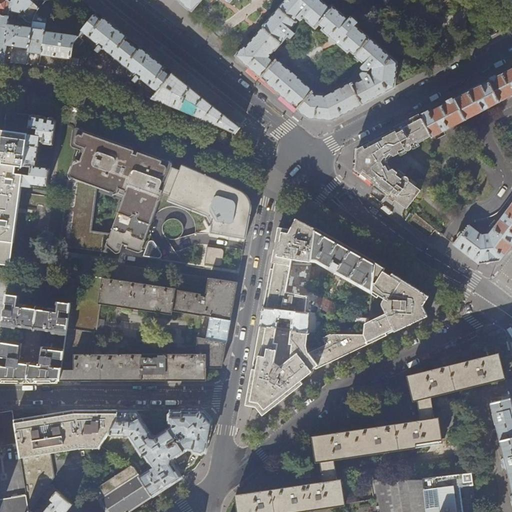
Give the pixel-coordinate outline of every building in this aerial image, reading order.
[(0,0),(0,62),(4,62),(7,47),(8,44),(28,47),(31,22),(31,19),(46,0),(11,0),(10,3),(6,0),(0,0)] [(179,0),(192,11),(201,0),(228,0),(231,2),(232,0),(179,0)] [(341,14),(333,7),(330,9),(319,0),(287,0),(246,48),(244,46),(236,56),(261,78),(263,76),(268,80),(266,82),(291,104),(293,102),(298,107),(297,108),(307,117),(332,120),(342,114),(373,98),(394,87),(397,62),(344,17),(345,15),(342,13),(341,14)] [(116,28),(104,18),(102,20),(95,15),(77,37),(73,42),(79,46),(83,40),(81,38),(84,33),(97,43),(94,46),(97,48),(95,50),(99,53),(100,51),(103,54),(106,50),(134,73),(131,76),(134,78),(132,80),(136,83),(137,82),(140,84),(143,80),(155,90),(150,96),(154,97),(170,76),(164,70),(166,68),(152,57),(116,28)] [(44,32),(46,24),(31,22),(28,47),(28,51),(27,52),(35,53),(41,54),(44,32)] [(70,59),(73,42),(77,37),(44,32),(41,54),(40,54),(55,57),(70,59)] [(26,64),(27,52),(28,51),(12,49),(10,63),(26,64)] [(431,138),(511,95),(511,204),(489,235),(482,236),(468,225),(453,244),(479,264),(499,261),(511,243),(511,67),(485,82),(419,117),(431,138)] [(241,127),(173,73),(170,76),(154,97),(152,99),(169,105),(185,111),(193,115),(204,119),(236,133),(241,127)] [(0,162),(1,163),(16,165),(25,166),(29,134),(30,128),(32,115),(7,113),(4,130),(0,129),(0,162)] [(53,144),(56,120),(47,118),(32,115),(30,128),(38,129),(37,136),(29,134),(25,166),(31,167),(30,175),(23,174),(22,185),(32,187),(32,184),(47,186),(50,169),(36,167),(38,146),(39,146),(39,141),(43,141),(43,142),(44,142),(46,143),(53,144)] [(431,138),(419,117),(392,131),(357,149),(355,169),(386,193),(401,174),(389,165),(388,159),(405,150),(407,151),(408,151),(409,150),(411,148),(412,147),(429,138),(430,139),(431,138)] [(69,177),(70,178),(71,178),(75,179),(75,181),(68,180),(59,246),(102,252),(104,239),(109,238),(108,242),(108,243),(117,252),(119,253),(119,252),(121,252),(124,244),(128,245),(127,248),(139,252),(140,252),(141,252),(142,251),(143,250),(163,196),(162,195),(163,193),(170,195),(168,200),(208,216),(211,222),(209,223),(211,226),(213,224),(212,233),(246,239),(251,211),(251,207),(251,206),(251,204),(251,202),(250,201),(249,198),(248,197),(248,196),(247,196),(246,194),(244,193),(242,191),(240,190),(234,187),(205,174),(182,165),(180,170),(173,167),(174,165),(174,164),(174,163),(173,162),(172,161),(145,152),(144,151),(143,151),(142,151),(141,152),(141,153),(139,156),(136,155),(133,154),(134,151),(134,150),(134,149),(132,147),(79,128),(78,128),(77,129),(75,130),(74,131),(72,144),(72,145),(74,146),(74,147),(81,149),(78,159),(77,159),(76,159),(75,160),(74,161),(69,174),(69,175),(69,177)] [(16,165),(1,163),(0,170),(0,240),(14,242),(22,185),(23,174),(15,173),(16,165)] [(407,209),(421,190),(409,180),(408,178),(407,176),(406,176),(404,176),(401,174),(386,193),(407,209)] [(308,296),(312,262),(316,228),(308,224),(296,218),(291,229),(278,227),(272,262),(275,262),(273,274),(270,273),(267,289),(264,307),(305,313),(307,304),(308,296)] [(351,248),(342,243),(316,228),(312,262),(315,262),(371,292),(376,262),(351,248)] [(14,242),(0,240),(0,263),(11,265),(14,242)] [(162,255),(161,253),(154,243),(153,242),(152,242),(150,242),(149,243),(144,256),(157,258),(158,258),(159,258),(161,256),(162,255)] [(222,264),(224,252),(223,251),(222,250),(222,249),(207,248),(205,265),(219,266),(220,266),(222,265),(222,264)] [(83,295),(86,275),(89,260),(58,255),(54,291),(73,293),(83,295)] [(428,316),(423,305),(429,296),(415,287),(393,273),(391,275),(388,273),(384,271),(386,268),(376,262),(371,292),(369,302),(370,318),(366,318),(365,333),(370,343),(387,335),(385,332),(394,329),(395,331),(428,316)] [(0,342),(0,340),(2,325),(7,293),(10,268),(11,267),(0,266),(0,342)] [(234,302),(238,282),(209,278),(205,297),(201,297),(201,294),(187,292),(176,290),(176,288),(86,275),(83,295),(73,293),(72,303),(67,334),(64,350),(63,358),(62,368),(60,380),(107,380),(207,380),(207,367),(222,367),(225,354),(227,343),(208,339),(198,337),(198,353),(89,353),(92,333),(95,333),(100,304),(172,314),(173,311),(212,317),(231,320),(234,302)] [(67,334),(72,303),(57,301),(56,309),(19,304),(21,296),(7,293),(2,325),(16,328),(17,326),(53,331),(53,333),(67,334)] [(333,310),(335,307),(331,305),(323,300),(322,301),(319,299),(317,301),(308,296),(307,304),(305,313),(310,313),(344,316),(333,310)] [(309,331),(310,313),(305,313),(264,307),(263,313),(260,325),(277,327),(278,322),(292,323),(292,329),(309,331)] [(227,343),(231,320),(212,317),(208,339),(227,343)] [(330,362),(370,343),(365,333),(320,333),(309,331),(292,329),(286,329),(284,328),(283,328),(277,327),(260,325),(253,363),(257,364),(256,367),(256,369),(252,368),(246,404),(256,406),(263,415),(303,383),(301,380),(312,371),(311,370),(315,367),(316,369),(330,362)] [(60,380),(62,368),(52,366),(53,357),(63,358),(64,350),(43,347),(40,364),(20,362),(22,343),(0,340),(0,342),(0,355),(9,357),(8,366),(0,364),(0,380),(10,380),(27,380),(60,380)] [(505,378),(499,353),(496,354),(502,379),(505,378)] [(295,511),(343,505),(342,503),(370,499),(368,487),(341,491),(339,479),(338,479),(334,460),(440,444),(436,417),(435,418),(432,396),(453,391),(502,379),(496,354),(473,359),(464,362),(443,367),(434,369),(410,375),(416,401),(417,400),(420,420),(412,421),(403,423),(388,425),(379,426),(348,431),(339,432),(315,436),(319,462),(321,462),(323,481),(314,483),(309,484),(288,487),(282,488),(267,490),(261,491),(238,494),(240,511),(295,511)] [(416,401),(410,375),(408,376),(413,401),(416,401)] [(511,403),(510,394),(500,397),(501,400),(490,403),(493,413),(492,413),(492,414),(490,414),(491,417),(490,417),(492,422),(494,421),(495,424),(496,424),(504,457),(503,458),(502,459),(502,462),(503,466),(505,466),(506,468),(507,468),(511,488),(511,495),(511,496),(511,499),(511,501),(511,403)] [(0,445),(18,442),(14,418),(13,408),(0,410),(0,445)] [(54,476),(50,452),(80,447),(80,448),(100,448),(100,445),(107,435),(107,434),(108,433),(118,419),(118,409),(30,408),(13,408),(14,418),(18,442),(26,494),(28,509),(39,496),(42,492),(48,484),(54,476)] [(146,455),(150,462),(151,461),(154,467),(140,476),(153,496),(172,483),(182,477),(172,463),(174,458),(190,448),(194,449),(195,451),(202,453),(205,451),(206,452),(209,436),(212,420),(204,410),(172,410),(172,411),(169,412),(169,422),(171,423),(171,426),(156,435),(152,434),(143,421),(136,409),(118,409),(118,419),(108,433),(126,433),(126,434),(129,434),(144,456),(146,455)] [(153,496),(140,476),(133,466),(131,465),(93,490),(106,511),(128,511),(130,511),(153,496)] [(461,511),(458,487),(472,485),(471,475),(451,477),(451,483),(444,484),(443,477),(423,479),(426,511),(461,511)] [(426,511),(423,479),(374,479),(379,511),(426,511)] [(44,501),(39,496),(28,509),(26,511),(83,511),(82,511),(48,484),(42,492),(53,500),(42,511),(32,511),(31,511),(36,506),(39,508),(44,501)] [(0,511),(26,511),(28,509),(26,494),(0,499),(0,511)]
